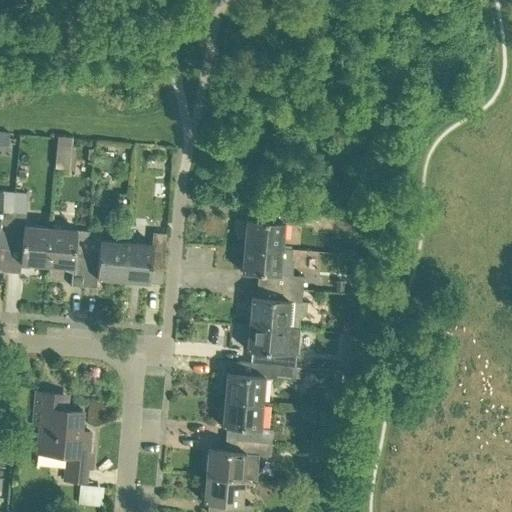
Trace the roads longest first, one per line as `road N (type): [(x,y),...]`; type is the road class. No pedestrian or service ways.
road 1 (residential): [(133,349),(164,350),(179,184)]
road 2 (residential): [(129,511),(123,492),(133,349)]
road 3 (residential): [(0,340),(133,349)]
